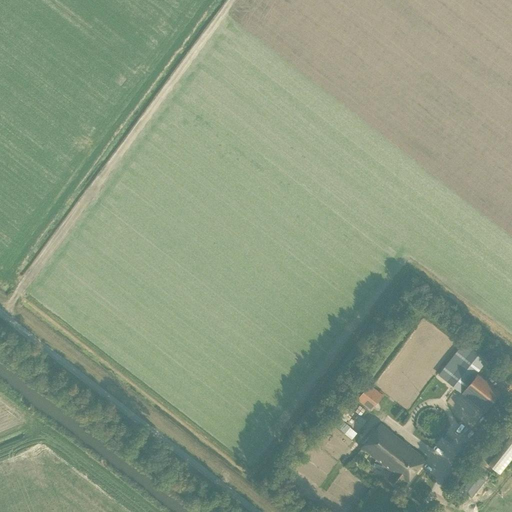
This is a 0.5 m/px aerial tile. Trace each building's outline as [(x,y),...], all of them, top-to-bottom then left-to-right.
[(489,360),(468,343),(441,377),(461,394),(489,360)] [(463,393),(486,412),(501,392),(478,373),(463,393)] [(358,399),(372,411),(384,395),(370,384),(358,399)] [(346,420),(354,428),(361,420),(353,413),(346,420)] [(339,432),(345,425),(337,418),(331,425),(339,432)] [(406,482),(426,458),(382,424),(363,448),(394,473),(389,479),(401,487),(405,481),(406,482)] [(345,426),(340,433),(348,439),(353,431),(345,426)] [(501,475),(511,460),(511,436),(489,466),(501,475)] [(471,498),(485,480),(473,471),(459,488),(471,498)]
